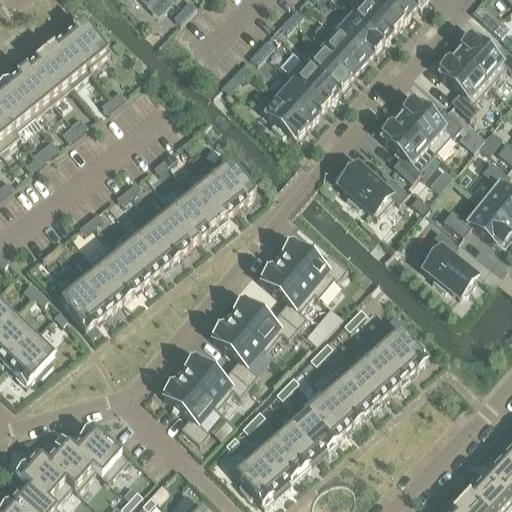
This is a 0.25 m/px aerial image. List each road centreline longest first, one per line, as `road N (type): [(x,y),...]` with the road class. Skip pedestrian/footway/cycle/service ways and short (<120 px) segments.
road 1 (residential): [(477,0),(310,175),(124,408),(0,433)]
road 2 (residential): [(396,511),(511,395)]
